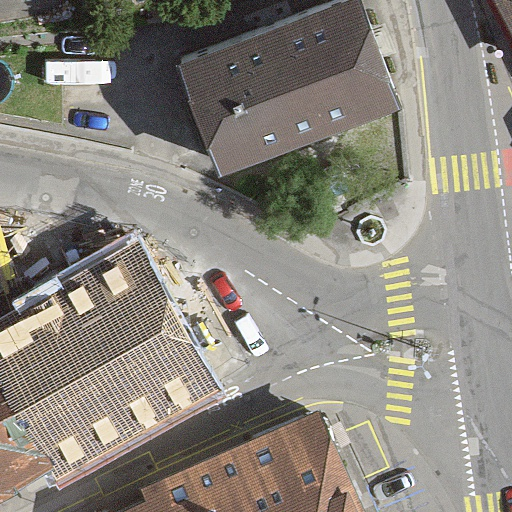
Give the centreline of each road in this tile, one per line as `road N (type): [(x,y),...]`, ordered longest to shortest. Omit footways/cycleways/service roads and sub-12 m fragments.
road 1 (tertiary): [(445,0),(493,368)]
road 2 (residential): [(0,180),(116,202),(216,241),(311,335)]
road 3 (residential): [(311,335),(265,391),(43,511)]
road 4 (residential): [(311,335),(493,368)]
road 5 (tertiary): [(493,368),(509,511)]
